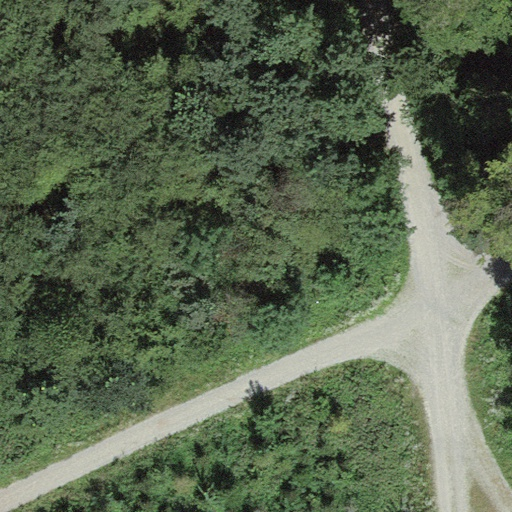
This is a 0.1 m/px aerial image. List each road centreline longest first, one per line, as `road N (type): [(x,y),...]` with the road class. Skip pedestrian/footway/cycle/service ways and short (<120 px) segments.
road 1 (track): [(437,295),(0,511)]
road 2 (track): [(363,0),(437,295)]
road 3 (track): [(437,295),(443,419)]
